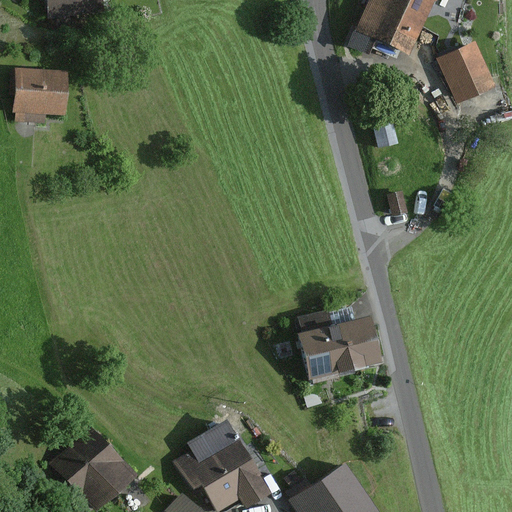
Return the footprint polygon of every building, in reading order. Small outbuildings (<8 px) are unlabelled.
[(88,0),(35,0),(38,19),(90,13),(88,0)] [(420,0),(359,0),(343,35),(394,58),(420,0)] [(462,49),(429,62),(447,108),(480,96),(462,49)] [(50,76),(3,73),(1,116),(48,118),(50,76)] [(370,321),(305,336),(315,381),(381,366),(370,321)] [(203,454),(179,466),(221,511),(266,492),(238,438),(229,443),(220,426),(195,438),(203,454)] [(91,431),(56,462),(97,507),(132,477),(91,431)] [(369,511),(344,474),(299,504),(303,511),(369,511)] [(189,511),(171,499),(161,511),(189,511)]
